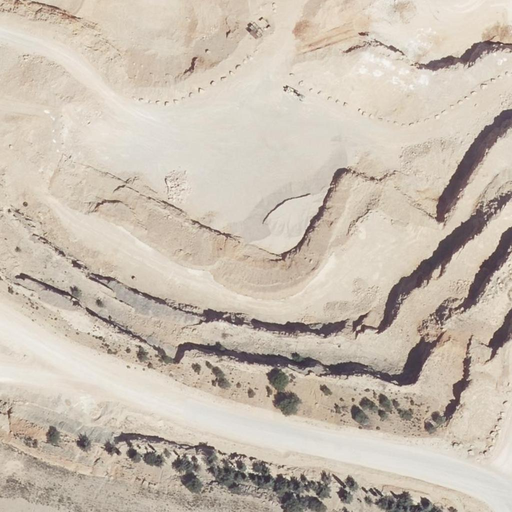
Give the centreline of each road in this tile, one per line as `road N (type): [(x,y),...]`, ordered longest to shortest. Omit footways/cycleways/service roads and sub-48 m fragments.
road 1 (track): [(509,511),(493,487),(468,474),(240,425),(0,341)]
road 2 (track): [(325,0),(242,77),(158,113),(109,101),(56,56),(0,30)]
